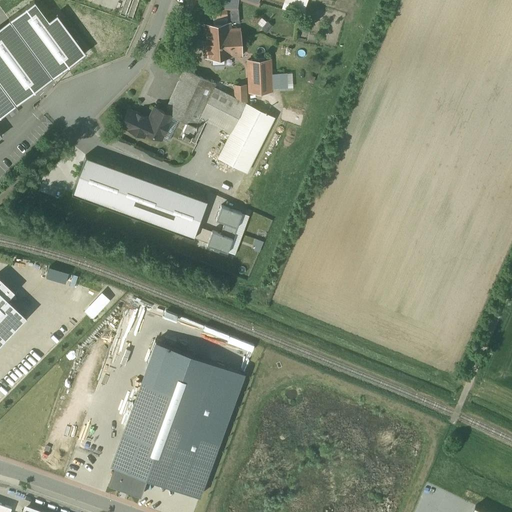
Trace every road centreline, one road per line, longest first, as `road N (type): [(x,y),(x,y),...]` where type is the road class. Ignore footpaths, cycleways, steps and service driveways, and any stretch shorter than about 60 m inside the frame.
road 1 (unclassified): [(459,411),(511,281)]
road 2 (residential): [(168,0),(134,59),(86,105)]
road 3 (residential): [(0,467),(124,511)]
